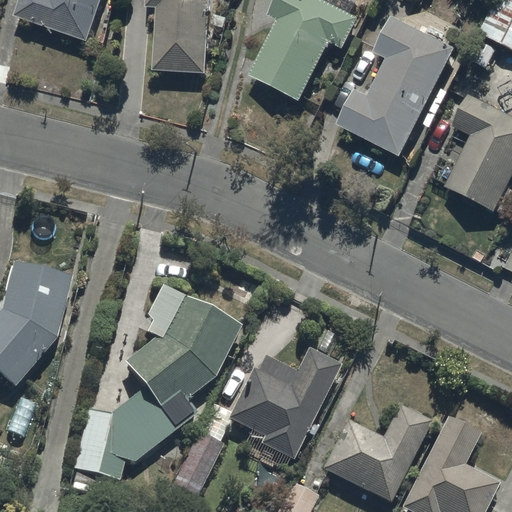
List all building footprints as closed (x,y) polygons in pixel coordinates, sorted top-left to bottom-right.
[(91,41),(104,0),(22,0),(17,17),(91,41)] [(210,74),(213,0),(150,0),(150,7),(160,8),(157,72),(210,74)] [(362,18),(326,0),(277,0),(271,14),(281,19),(253,75),(303,100),(333,41),(347,48),(362,18)] [(511,0),(498,0),(481,30),(511,47),(511,0)] [(459,46),(395,15),(377,52),(390,59),(372,96),(357,89),(339,124),(404,156),(420,123),(432,129),(451,91),(440,85),(459,46)] [(511,180),(511,113),(471,94),(456,125),(474,134),(449,187),(497,211),(511,180)] [(3,308),(0,311),(0,374),(16,388),(58,340),(74,275),(15,261),(3,308)] [(245,323),(165,285),(147,314),(155,321),(149,332),(160,338),(128,360),(148,388),(110,415),(83,409),(70,469),(120,480),(125,459),(136,461),(199,415),(187,398),(220,374),(245,323)] [(295,461),(342,365),(309,349),(298,372),(266,356),(259,370),(255,368),(230,418),(267,435),(262,445),(295,461)] [(347,419),(323,470),(392,504),(432,422),(401,407),(386,438),(347,419)] [(481,435),(448,417),(402,506),(412,511),(487,511),(502,484),(465,466),(481,435)] [(225,444),(200,431),(172,484),(198,497),(225,444)] [(311,511),(319,496),(289,482),(274,511),(311,511)]
